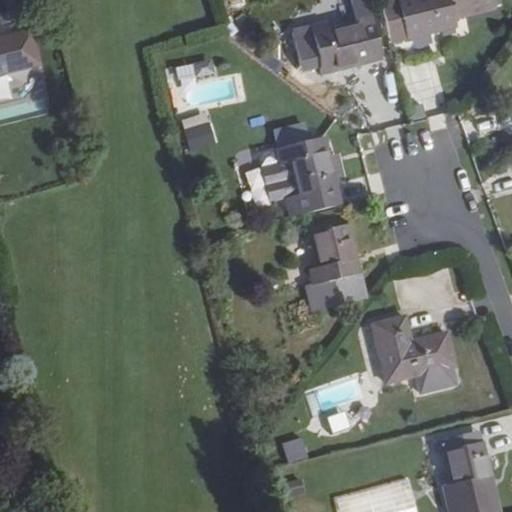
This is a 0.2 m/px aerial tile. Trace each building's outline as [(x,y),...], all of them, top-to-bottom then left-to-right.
[(492,10),(489,0),(393,0),(391,1),(375,4),(386,45),(453,29),(450,21),(492,10)] [(378,61),(369,20),(322,32),(321,23),(286,32),(296,72),(313,68),(332,63),(334,72),(378,61)] [(334,72),(332,63),(313,68),(315,76),(334,72)] [(394,98),(388,72),(367,77),(372,104),(394,98)] [(337,206),(319,139),(272,150),(275,167),(285,165),(292,195),(281,198),(286,219),(337,206)] [(235,156),(240,174),(260,169),(255,151),(235,156)] [(361,301),(343,225),(303,236),(311,269),(305,271),(308,285),(301,287),(308,314),(361,301)] [(450,369),(442,334),(407,343),(400,318),(365,326),(381,386),(450,369)] [(478,443),(475,432),(454,437),(457,448),(478,443)] [(486,476),(478,443),(457,448),(454,437),(435,442),(446,486),(439,488),(444,511),(495,511),(489,489),(479,491),(476,479),(486,476)] [(489,489),(486,476),(476,479),(479,491),(489,489)]
